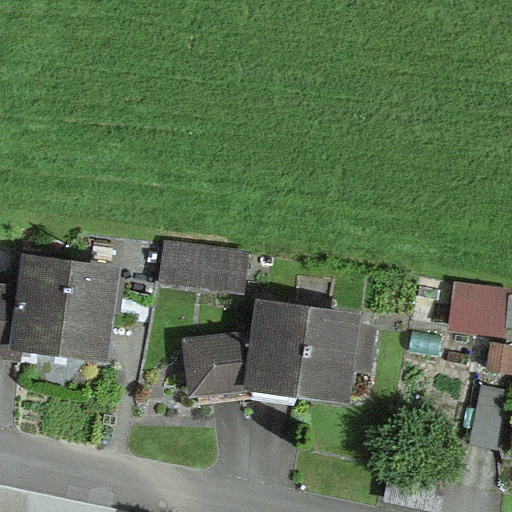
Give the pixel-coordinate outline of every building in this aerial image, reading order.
[(157,281),(217,289),(222,253),(162,245),(157,281)] [(0,352),(16,355),(18,340),(95,351),(99,327),(103,301),(106,278),(26,266),(22,293),(0,290),(0,352)] [(491,309),(450,303),(446,328),(488,334),(491,309)] [(250,399),(253,384),(337,396),(341,362),(361,365),(366,330),(346,328),(347,321),(260,309),(256,340),(187,347),(193,405),(247,399),(250,399)] [(506,394),(477,388),(465,447),(494,452),(506,394)] [(432,511),(439,481),(390,471),(384,500),(432,511)]
